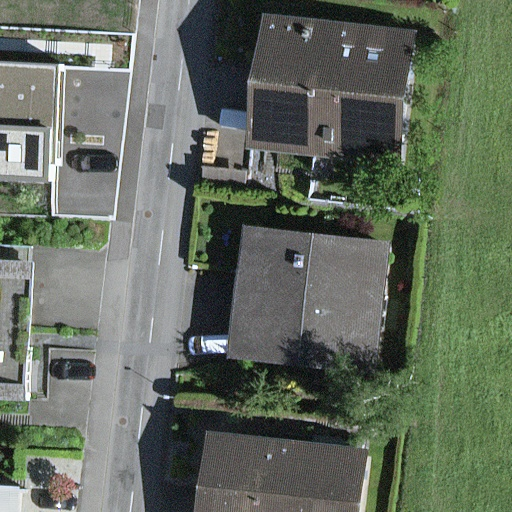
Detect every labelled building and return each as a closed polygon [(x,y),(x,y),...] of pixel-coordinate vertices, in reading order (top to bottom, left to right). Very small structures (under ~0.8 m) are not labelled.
[(411,46),(286,31),(271,149),(396,164),(411,46)] [(57,68),(0,65),(0,173),(51,176),(57,68)] [(383,252),(259,239),(248,353),(372,365),(383,252)] [(37,263),(0,260),(0,401),(1,402),(2,384),(30,386),(37,263)] [(356,511),(363,459),(231,443),(222,511),(356,511)] [(0,511),(32,511),(33,500),(0,498),(0,511)]
